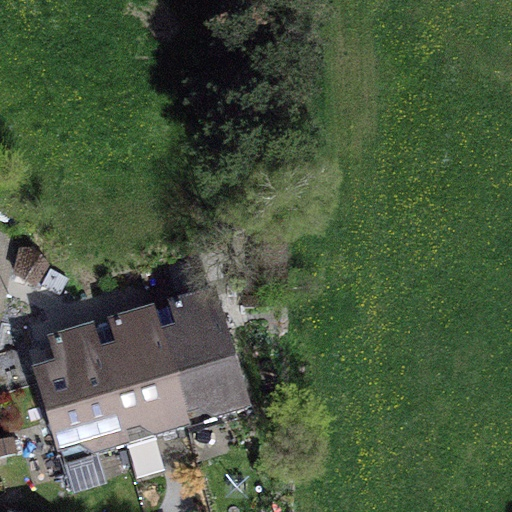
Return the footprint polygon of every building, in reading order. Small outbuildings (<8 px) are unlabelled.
[(258,228),(259,288),(285,288),(284,227),(258,228)] [(153,321),(182,418),(200,413),(216,421),(248,411),(213,296),(172,309),(174,315),(153,321)] [(91,336),(122,437),(141,431),(155,439),(185,430),(182,418),(153,321),(151,315),(91,336)] [(80,450),(95,458),(126,448),(122,437),(91,336),(91,333),(51,345),(61,379),(39,386),(60,455),(80,450)] [(186,433),(218,423),(216,421),(200,413),(182,418),(185,430),(186,433)] [(126,451),(158,441),(155,439),(141,431),(122,437),(126,448),(126,451)] [(71,495),(104,485),(95,458),(80,450),(60,455),(71,495)]
